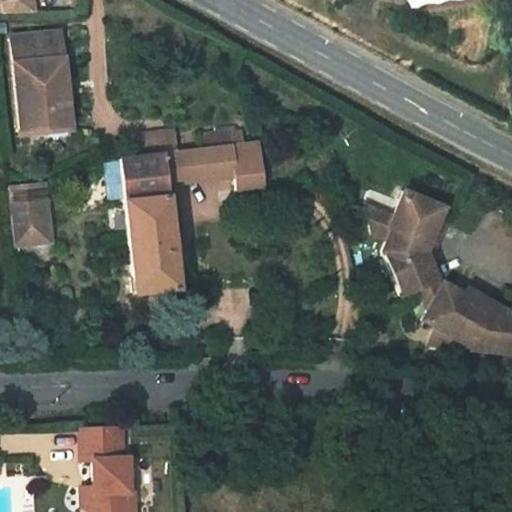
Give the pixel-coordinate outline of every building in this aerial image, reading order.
[(0,0),(0,12),(38,10),(36,0),(0,0)] [(61,32),(10,38),(21,133),(72,127),(61,32)] [(154,130),(155,147),(174,146),(172,129),(154,130)] [(162,153),(122,155),(123,170),(163,167),(162,153)] [(108,170),(122,304),(167,302),(154,193),(223,188),(226,206),(252,204),(248,176),(246,161),(235,162),(186,165),(163,167),(123,170),(108,170)] [(39,199),(1,203),(9,261),(46,256),(39,199)] [(388,208),(377,236),(373,245),(376,247),(371,258),(366,269),(386,314),(404,306),(408,314),(416,310),(423,297),(411,269),(414,262),(420,265),(427,249),(420,246),(429,225),(388,208)] [(373,245),(377,236),(349,224),(352,237),(373,245)] [(371,258),(376,247),(373,245),(352,237),(355,251),(371,258)] [(436,367),(439,361),(443,354),(457,362),(453,369),(498,374),(502,335),(483,332),(478,329),(479,326),(450,308),(446,315),(427,303),(405,341),(416,348),(432,357),(426,365),(436,367)] [(426,365),(432,357),(416,348),(407,363),(426,365)] [(107,443),(67,444),(66,457),(107,457),(107,443)] [(107,457),(66,457),(65,473),(64,473),(64,475),(75,474),(77,502),(77,505),(72,506),(72,511),(121,511),(122,505),(115,506),(113,474),(108,474),(107,457)] [(65,511),(72,511),(72,506),(77,505),(77,502),(65,502),(65,511)]
